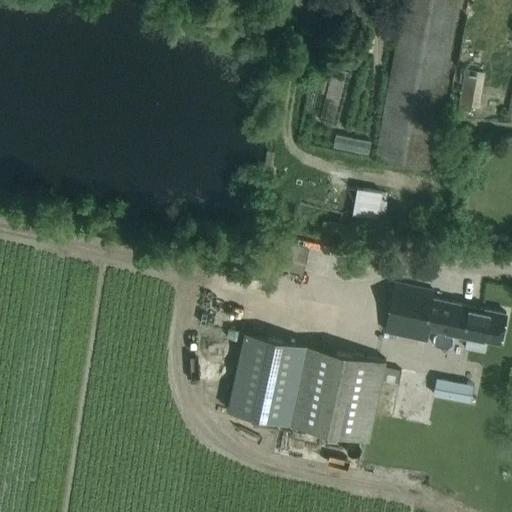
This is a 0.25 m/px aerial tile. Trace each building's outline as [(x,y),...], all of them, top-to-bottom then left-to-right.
[(403,0),(374,158),(428,168),(458,0),(403,0)] [(387,197),(381,196),(382,190),(357,185),(352,211),(377,216),(377,215),(383,216),(387,197)] [(338,221),(323,218),(321,228),(336,231),(338,221)] [(309,244),(283,240),(277,267),(303,271),(309,244)] [(258,286),(258,275),(235,275),(235,286),(258,286)] [(425,337),(427,326),(499,341),(501,331),(506,311),(431,295),(432,289),(395,281),(390,301),(384,329),(425,337)] [(203,324),(214,319),(206,302),(195,306),(203,324)] [(319,317),(335,317),(335,307),(318,308),(319,317)] [(385,357),(244,328),(228,406),(368,437),(385,357)] [(433,374),(401,367),(391,415),(424,422),(433,374)] [(475,383),(437,376),(414,494),(451,502),(475,383)]
